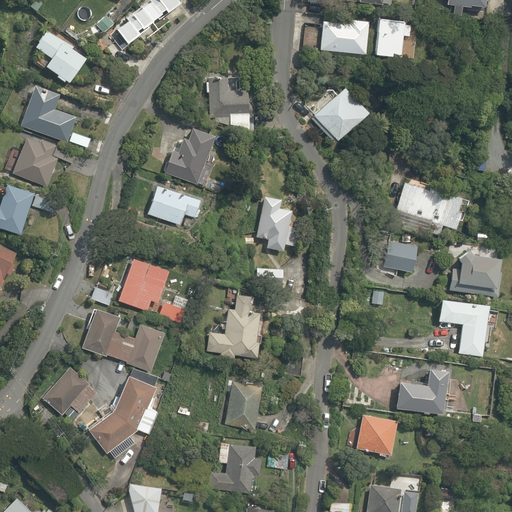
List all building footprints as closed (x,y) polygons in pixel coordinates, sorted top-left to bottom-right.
[(179,3),(176,0),(146,0),(123,20),(125,22),(114,31),(126,45),(143,31),(141,28),(162,11),(166,15),(179,3)] [(446,0),(446,4),(453,5),(452,14),(459,15),(460,9),(482,11),(482,7),(483,7),(484,1),(488,1),(488,0),(446,0)] [(307,24),(321,25),(319,50),(364,54),(367,22),(325,18),(318,18),(319,6),(303,5),(302,16),(308,17),(307,24)] [(400,58),(402,38),(408,39),(410,23),(400,22),(376,20),(374,56),(400,58)] [(78,48),(44,32),(35,51),(48,57),(43,68),(57,74),(55,79),(63,83),(63,81),(70,84),(83,56),(76,52),(78,48)] [(209,73),(210,117),(228,117),(228,129),(252,128),(251,72),(209,73)] [(299,100),(312,115),(309,118),(330,143),(366,115),(344,89),(341,92),(328,76),(299,100)] [(59,93),(34,83),(18,125),(85,150),(90,138),(71,131),(76,118),(53,110),(59,93)] [(196,184),(213,133),(186,124),(176,154),(169,151),(161,173),(196,184)] [(75,152),(25,134),(19,152),(11,150),(5,167),(11,170),(9,173),(45,186),(54,159),(71,165),(75,152)] [(462,212),(458,211),(460,204),(457,203),(458,197),(402,182),(394,212),(427,221),(425,229),(438,233),(441,224),(454,228),(456,220),(460,221),(462,212)] [(0,229),(19,236),(32,194),(3,185),(0,195),(0,229)] [(203,201),(154,185),(144,215),(178,226),(182,215),(197,220),(203,201)] [(56,201),(34,197),(32,211),(53,215),(56,201)] [(278,200),(262,197),(255,236),(266,238),(264,249),(279,251),(280,245),(292,247),(296,226),(289,225),(291,210),(277,207),(278,200)] [(407,273),(414,247),(387,240),(381,265),(407,273)] [(8,249),(0,245),(0,284),(4,274),(11,277),(21,254),(8,249)] [(498,260),(496,259),(497,251),(480,249),(479,257),(458,254),(454,284),(494,289),(498,260)] [(156,302),(167,271),(132,258),(117,299),(143,309),(147,299),(156,302)] [(112,292),(94,287),(90,300),(109,305),(112,292)] [(256,357),(260,299),(248,298),(248,294),(225,293),(223,325),(206,324),(205,351),(219,352),(219,355),(256,357)] [(4,295),(0,301),(0,331),(19,307),(4,295)] [(483,356),(483,349),(489,350),(492,328),(496,329),(497,314),(490,313),(491,305),(482,304),(438,299),(436,321),(461,323),(458,354),(483,356)] [(185,310),(162,300),(156,314),(180,323),(185,310)] [(117,316),(94,308),(80,348),(103,356),(104,353),(127,360),(126,363),(149,371),(161,335),(139,327),(134,339),(111,332),(117,316)] [(158,390),(152,388),(156,378),(131,367),(126,380),(111,412),(87,430),(105,454),(108,452),(113,459),(134,443),(129,436),(136,431),(147,434),(156,411),(150,409),(158,390)] [(447,369),(426,367),(424,383),(398,379),(394,409),(441,415),(447,369)] [(42,401),(61,416),(70,405),(80,414),(97,394),(68,370),(42,401)] [(261,386),(227,380),(221,424),(255,429),(261,386)] [(395,420),(361,415),(357,451),(390,455),(395,420)] [(253,458),(253,441),(224,440),(224,443),(217,443),(217,464),(223,464),(223,488),(249,489),(249,476),(259,476),(260,458),(253,458)] [(266,455),(265,467),(286,469),(287,458),(266,455)] [(413,511),(414,510),(416,510),(419,479),(389,476),(388,487),(369,485),(365,511),(413,511)] [(127,484),(126,492),(132,511),(158,511),(161,488),(127,484)] [(51,511),(47,508),(43,511),(30,511),(15,497),(0,511),(51,511)]
